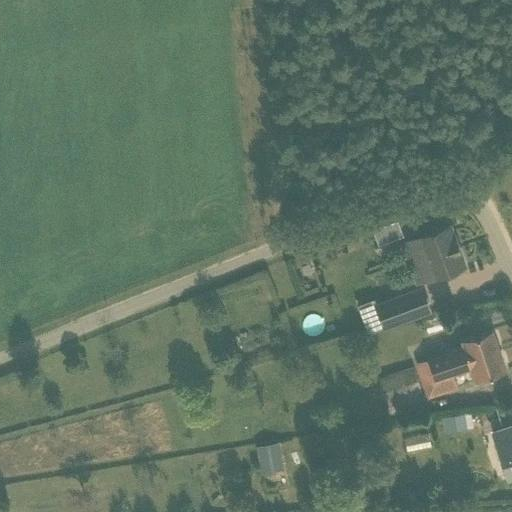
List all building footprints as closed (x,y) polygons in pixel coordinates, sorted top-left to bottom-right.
[(417,281),(463,264),(449,224),(416,236),(419,245),(405,250),(417,281)] [(373,302),(383,329),(431,311),(421,284),(373,302)] [(474,379),(504,369),(491,329),(461,339),(463,346),(416,362),(428,397),(457,387),(452,373),(470,367),(474,379)] [(409,397),(422,394),(413,368),(368,382),(375,403),(407,393),(409,397)] [(441,428),(470,427),(469,413),(440,414),(441,428)] [(511,472),(511,425),(492,432),(506,475),(511,472)] [(406,447),(430,443),(427,431),(404,436),(406,447)] [(259,471),(282,468),(280,441),(256,443),(259,471)]
